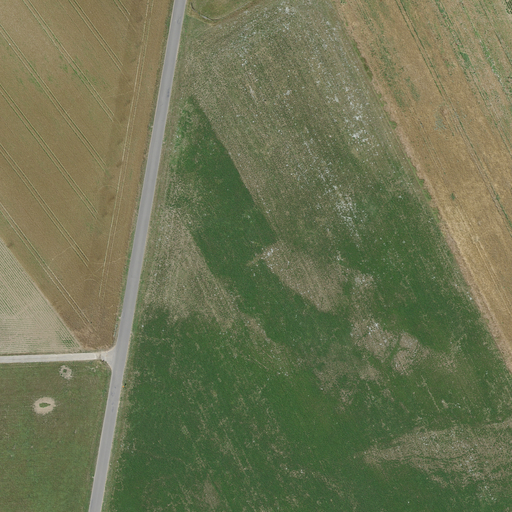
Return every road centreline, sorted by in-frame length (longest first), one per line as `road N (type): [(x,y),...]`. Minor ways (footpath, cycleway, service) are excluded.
road 1 (unclassified): [(180,0),(95,511)]
road 2 (track): [(121,356),(0,359)]
